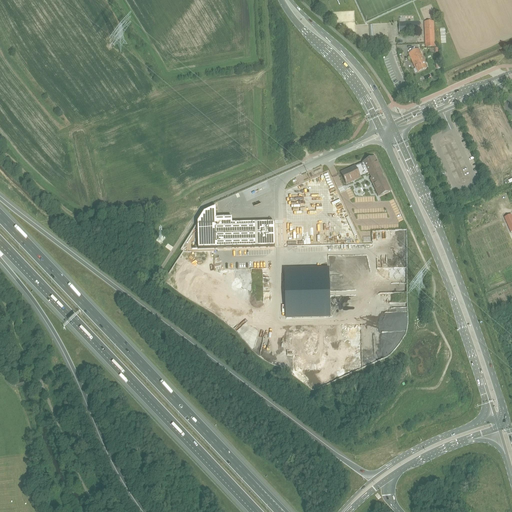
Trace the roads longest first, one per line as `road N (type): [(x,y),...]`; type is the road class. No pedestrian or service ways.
road 1 (motorway): [(387,468),(369,474),(346,461),(0,198)]
road 2 (motorway): [(280,511),(0,215)]
road 3 (motorway): [(0,240),(257,511)]
road 4 (secondary): [(506,420),(455,270),(395,131)]
road 5 (secondary): [(384,136),(464,322),(496,420)]
road 6 (motorway): [(0,259),(53,330),(145,511)]
road 7 (unknown): [(277,259),(368,251),(373,310),(349,318)]
road 8 (track): [(276,171),(267,0)]
road 9 (secondary): [(281,0),(348,74),(380,127)]
road 10 (secondary): [(391,123),(357,65),(290,0)]
road 11 (unclassified): [(198,207),(314,154)]
